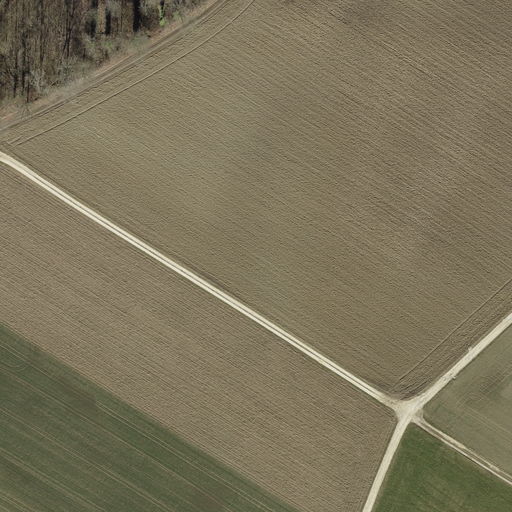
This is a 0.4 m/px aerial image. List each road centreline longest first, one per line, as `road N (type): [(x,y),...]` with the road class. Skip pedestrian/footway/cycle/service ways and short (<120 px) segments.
road 1 (track): [(511,478),(0,155)]
road 2 (track): [(0,141),(237,28),(252,0)]
road 3 (track): [(511,317),(407,412),(366,511)]
